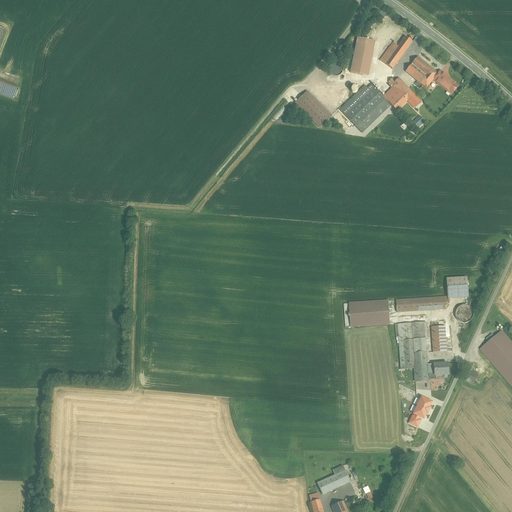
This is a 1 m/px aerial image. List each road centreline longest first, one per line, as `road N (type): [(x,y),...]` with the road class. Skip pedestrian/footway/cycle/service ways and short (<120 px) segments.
road 1 (unclassified): [(511,258),(394,511)]
road 2 (secondary): [(385,0),(511,101)]
road 3 (track): [(319,81),(290,87),(212,179)]
